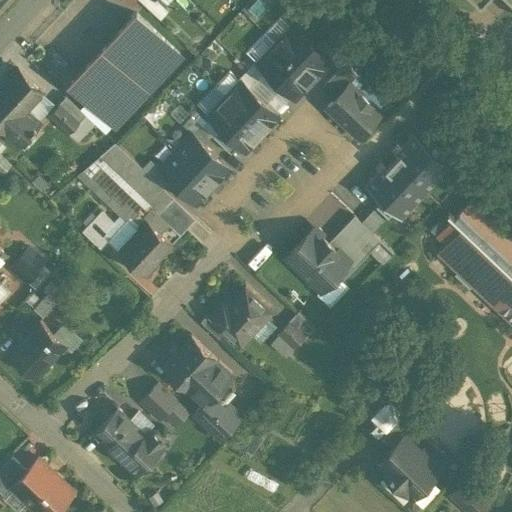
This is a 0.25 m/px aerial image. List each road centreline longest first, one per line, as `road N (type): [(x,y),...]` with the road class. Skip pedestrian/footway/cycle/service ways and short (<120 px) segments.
road 1 (residential): [(229,235),(263,234),(332,162),(333,140),(318,128),(293,133),(230,202),(224,226)]
road 2 (residential): [(48,423),(229,235)]
road 3 (residential): [(48,423),(143,511)]
